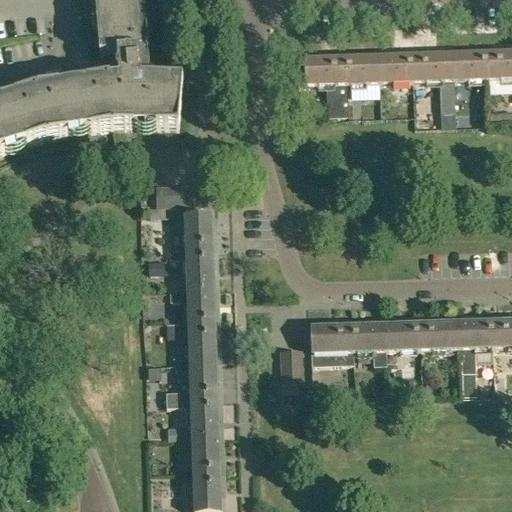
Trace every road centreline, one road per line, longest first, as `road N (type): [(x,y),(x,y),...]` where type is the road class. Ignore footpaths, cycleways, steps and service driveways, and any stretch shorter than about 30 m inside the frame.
road 1 (residential): [(0,189),(105,162),(265,156)]
road 2 (residential): [(289,255),(300,281),(323,294),(511,287)]
road 3 (tertiary): [(93,511),(86,469),(0,330)]
road 4 (residential): [(265,156),(258,0)]
